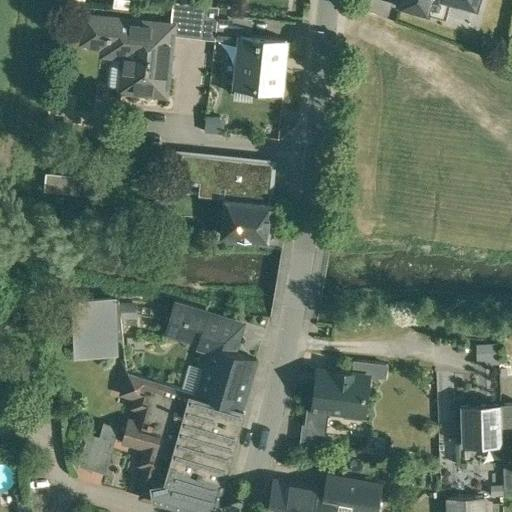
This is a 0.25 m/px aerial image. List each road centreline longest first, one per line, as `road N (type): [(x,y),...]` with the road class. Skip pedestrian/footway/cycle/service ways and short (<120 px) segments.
road 1 (residential): [(243,511),(294,317),(329,0)]
road 2 (residential): [(0,435),(49,431),(59,490),(138,511)]
